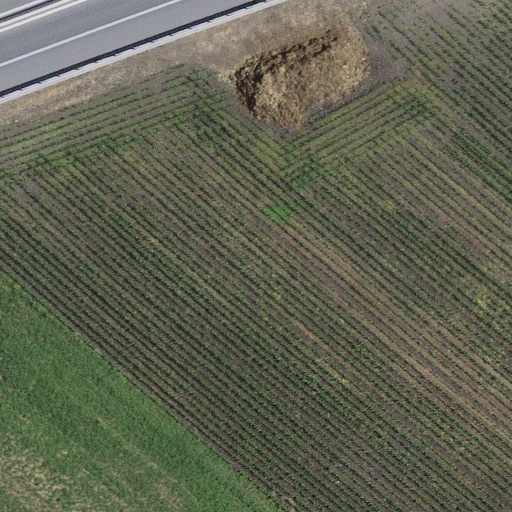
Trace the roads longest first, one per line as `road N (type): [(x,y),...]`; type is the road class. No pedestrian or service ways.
road 1 (track): [(326,0),(0,119)]
road 2 (trunk): [(0,48),(133,0)]
